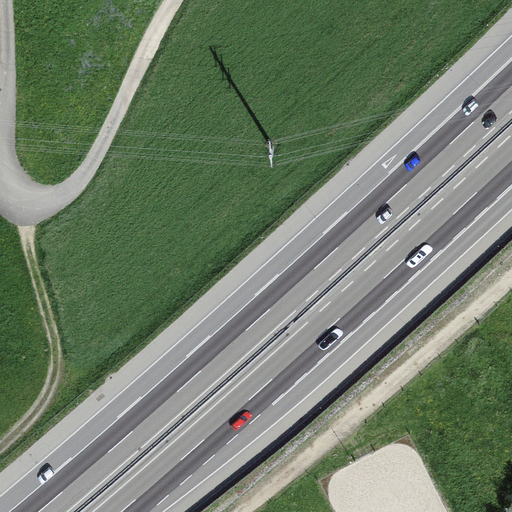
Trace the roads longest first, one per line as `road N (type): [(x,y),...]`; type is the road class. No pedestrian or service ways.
road 1 (motorway): [(120,511),(483,186)]
road 2 (motorway): [(401,188),(38,511)]
road 3 (track): [(247,511),(511,282)]
road 4 (unknown): [(0,447),(44,399),(55,362),(24,201)]
road 5 (track): [(24,201),(60,196),(79,180),(174,0)]
road 6 (motorway): [(511,46),(401,188)]
road 7 (motorway): [(511,85),(401,188)]
road 8 (track): [(4,0),(0,128)]
